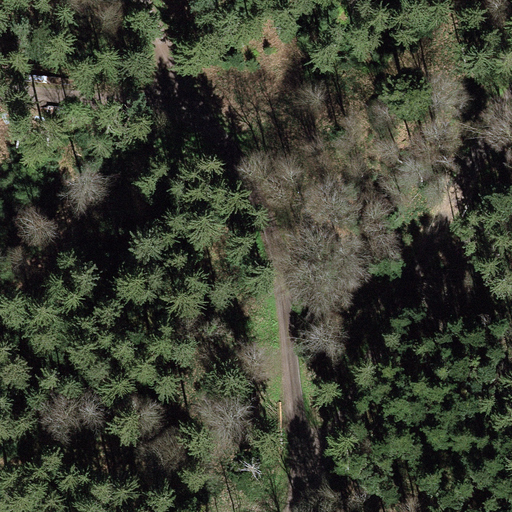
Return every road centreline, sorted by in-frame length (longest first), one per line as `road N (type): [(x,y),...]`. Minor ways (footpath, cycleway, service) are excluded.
road 1 (track): [(146,0),(262,214),(309,436),(296,511)]
road 2 (track): [(511,83),(309,436)]
road 3 (track): [(193,95),(0,95)]
